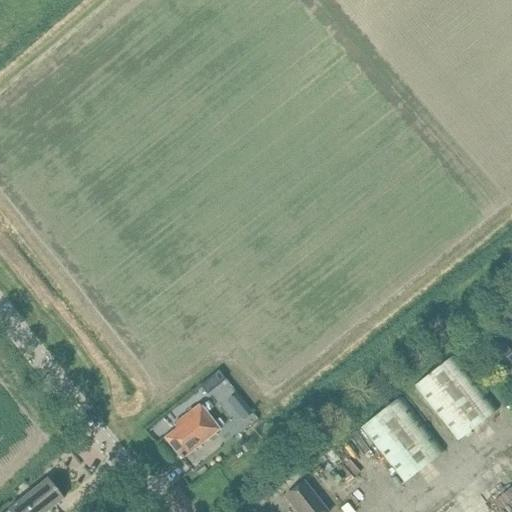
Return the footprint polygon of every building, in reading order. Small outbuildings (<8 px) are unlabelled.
[(505,345),(488,358),(504,378),(511,371),(511,352),(505,344),(505,345)] [(458,441),(499,410),(486,394),(454,355),(414,387),(445,426),(458,441)] [(218,371),(199,386),(206,395),(225,380),(218,371)] [(404,484),(445,452),(433,436),(400,396),(360,429),(392,468),(404,484)] [(181,460),(196,448),(219,430),(200,404),(174,425),(177,429),(164,439),(181,460)] [(372,488),(381,483),(369,465),(360,471),(372,488)] [(47,511),(64,499),(48,479),(11,509),(7,511),(47,511)] [(327,511),(305,483),(301,485),(285,497),(296,511),(327,511)]
